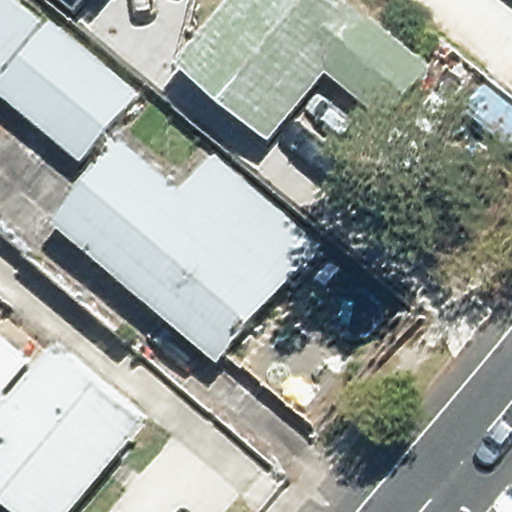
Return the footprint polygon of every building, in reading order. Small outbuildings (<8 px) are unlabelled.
[(0,0),(0,81),(53,16),(33,0),(0,0)] [(378,0),(242,0),(184,66),(277,148),(346,71),(405,124),(455,68),(378,0)] [(88,10),(18,93),(99,161),(169,78),(88,10)] [(291,150),(270,175),(361,247),(401,197),(311,125),(291,150)] [(149,137),(79,219),(239,354),(339,236),(228,142),(198,178),(149,137)] [(0,434),(0,472),(45,511),(74,511),(160,414),(79,344),(0,434)]
